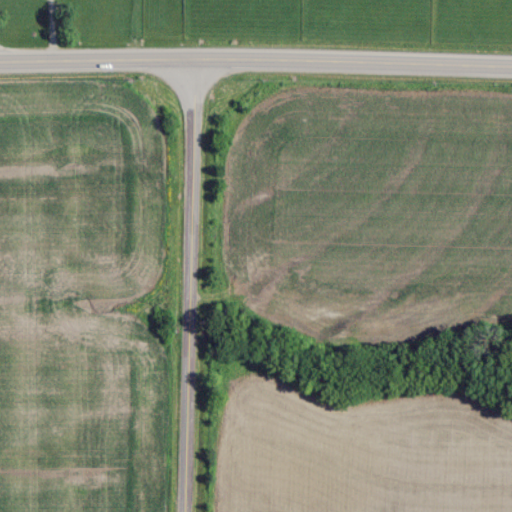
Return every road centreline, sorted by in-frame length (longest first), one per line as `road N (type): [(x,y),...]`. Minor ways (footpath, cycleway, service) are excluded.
road 1 (primary): [(0,63),(511,65)]
road 2 (residential): [(187,511),(194,60)]
